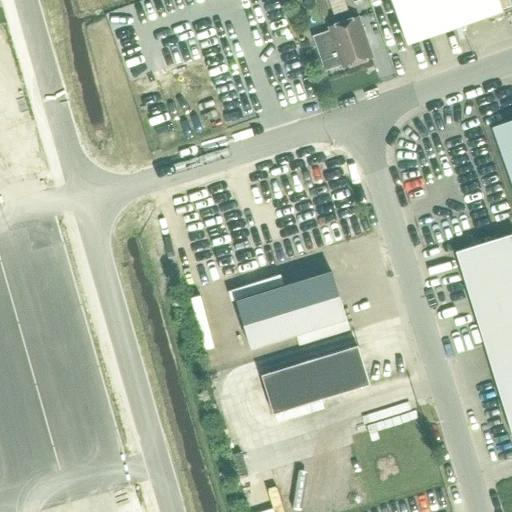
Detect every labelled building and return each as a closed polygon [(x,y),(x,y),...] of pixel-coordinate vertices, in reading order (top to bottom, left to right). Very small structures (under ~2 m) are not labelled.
[(391,0),(407,45),(454,28),(444,0),(391,0)] [(444,0),(454,28),(502,12),(497,0),(444,0)] [(343,68),(372,58),(358,18),(329,28),(330,32),(314,37),(325,70),(341,64),(343,68)] [(452,59),(463,57),(459,34),(448,36),(452,59)] [(430,45),(421,49),(430,67),(439,62),(430,45)] [(511,120),(491,127),(511,185),(511,120)] [(412,227),(433,220),(423,189),(402,196),(412,227)] [(511,234),(455,252),(469,298),(511,285),(511,234)] [(331,272),(236,302),(250,349),(345,320),(331,272)] [(511,285),(469,298),(483,344),(511,335),(511,285)] [(511,335),(483,344),(497,391),(511,386),(511,335)] [(320,400),(369,385),(357,348),(357,346),(297,364),(261,375),(272,414),(320,400)] [(511,386),(497,391),(511,437),(511,436),(511,386)]
